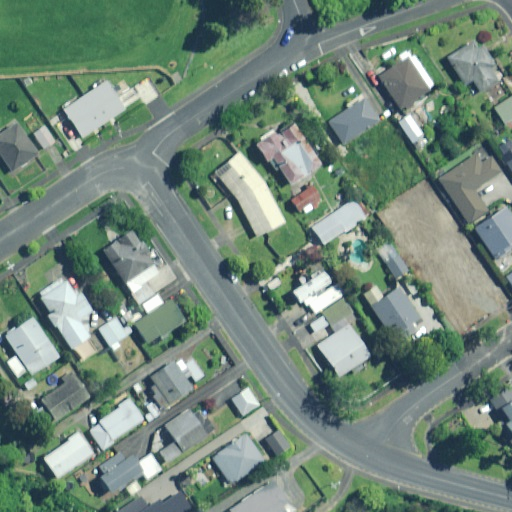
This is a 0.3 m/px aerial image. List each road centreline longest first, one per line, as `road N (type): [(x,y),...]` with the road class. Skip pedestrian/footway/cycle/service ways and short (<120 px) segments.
road 1 (residential): [(139,173),(286,386),(316,420),(379,460)]
road 2 (residential): [(299,43),(175,130),(139,173)]
road 3 (residential): [(379,460),(409,409),(511,340)]
road 4 (residential): [(0,241),(100,174),(139,173)]
road 5 (residential): [(379,460),(511,497)]
road 6 (residential): [(418,0),(318,44),(299,43)]
